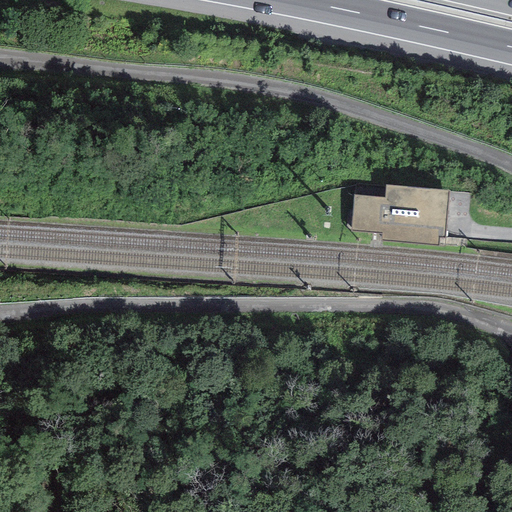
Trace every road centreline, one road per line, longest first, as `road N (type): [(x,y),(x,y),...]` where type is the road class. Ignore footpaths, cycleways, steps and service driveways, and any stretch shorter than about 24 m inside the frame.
road 1 (unclassified): [(0,56),(283,88),(511,165)]
road 2 (unclassified): [(511,340),(415,305),(73,306),(0,314)]
road 3 (motorway): [(291,0),(511,48)]
